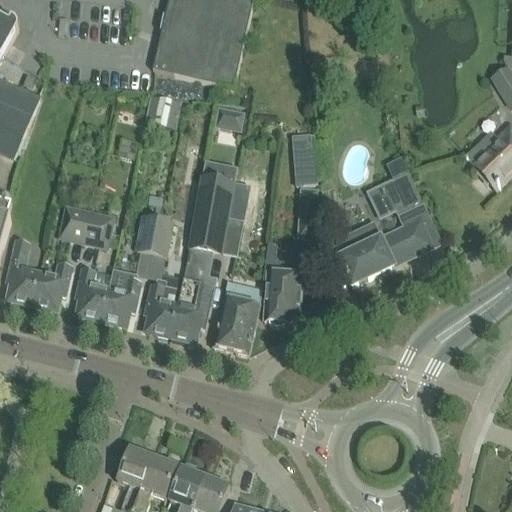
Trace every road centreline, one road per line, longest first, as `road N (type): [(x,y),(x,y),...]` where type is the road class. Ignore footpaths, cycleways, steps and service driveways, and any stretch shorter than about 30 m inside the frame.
road 1 (residential): [(511,240),(435,290),(275,367),(253,417)]
road 2 (residential): [(87,511),(128,377)]
road 3 (residential): [(128,377),(0,344)]
road 4 (tertiary): [(467,320),(427,333),(412,348),(383,410)]
road 5 (residential): [(253,417),(128,377)]
